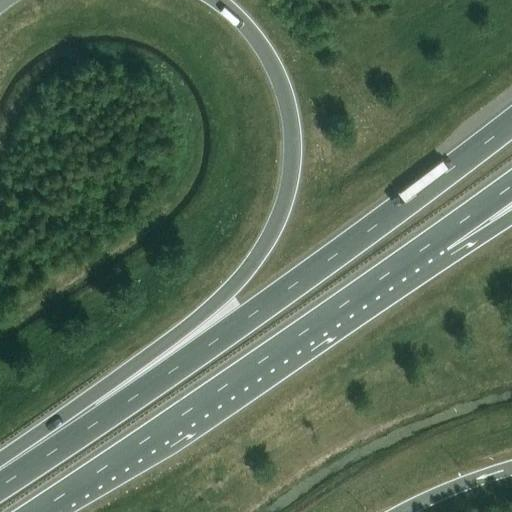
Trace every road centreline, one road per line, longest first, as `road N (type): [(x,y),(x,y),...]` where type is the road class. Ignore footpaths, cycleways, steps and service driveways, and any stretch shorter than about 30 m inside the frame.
road 1 (trunk): [(212,0),(255,39),(287,100),(292,165),(269,238),(242,278),(199,318),(0,476)]
road 2 (trunk): [(511,121),(0,487)]
road 3 (trunk): [(37,511),(435,243)]
